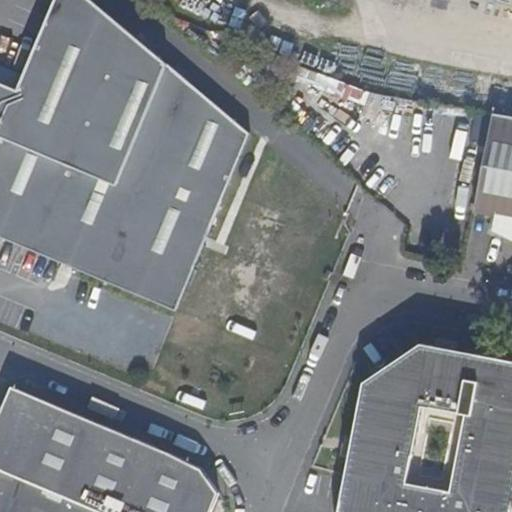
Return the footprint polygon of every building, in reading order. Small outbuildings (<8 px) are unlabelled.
[(0,238),(27,250),(16,278),(57,295),(68,267),(171,309),(247,136),(81,0),(52,0),(16,90),(0,83),(0,238)] [(511,115),(492,113),(473,211),(496,215),(494,230),(511,238),(511,115)] [(511,511),(511,360),(424,342),(366,382),(341,511),(511,511)] [(202,511),(213,487),(202,468),(192,459),(6,381),(0,395),(0,465),(113,511),(202,511)] [(0,511),(113,511),(0,465),(0,511)]
